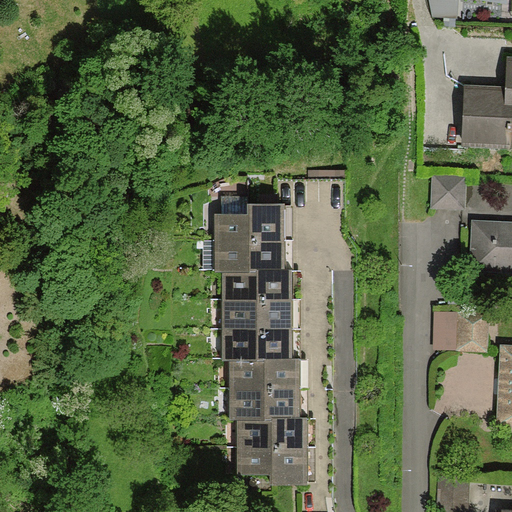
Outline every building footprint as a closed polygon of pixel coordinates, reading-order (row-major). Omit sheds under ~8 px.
[(508,90),(467,88),(464,141),(511,144),(511,131),(511,130),(511,59),(510,60),(508,90)] [(436,176),(435,206),(465,207),(466,178),(436,176)] [(218,238),(287,237),(285,201),(252,201),(252,213),(218,213),(218,238)] [(511,225),(476,223),(472,267),(511,270),(511,225)] [(287,268),(287,237),(218,238),(219,269),(225,268),(287,268)] [(287,268),(225,268),(225,298),(294,297),(294,268),(287,268)] [(225,298),(225,327),(294,326),(294,297),(225,298)] [(462,315),(460,350),(488,351),(489,317),(462,315)] [(294,357),(294,326),(225,327),(225,358),(232,358),(294,357)] [(511,347),(504,347),(501,425),(511,425),(511,347)] [(233,386),(302,385),(302,357),(294,357),(232,358),(233,386)] [(302,416),(302,385),(233,386),(233,416),(241,416),(302,416)] [(241,447),(308,446),(308,416),(302,416),(241,416),(241,447)] [(309,481),(308,446),(241,447),(241,473),(274,472),(274,482),(309,481)] [(440,509),(469,511),(471,480),(442,478),(440,509)]
